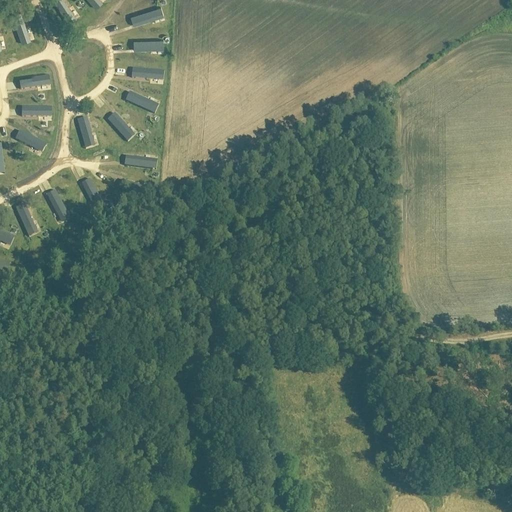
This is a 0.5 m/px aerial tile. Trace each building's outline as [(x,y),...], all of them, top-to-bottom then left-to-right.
[(54,0),(66,21),(76,15),(67,0),(54,0)] [(164,7),(134,16),(137,26),(167,17),(164,7)] [(23,42),(32,38),(20,12),(11,17),(23,42)] [(165,38),(136,40),(137,49),(166,49),(165,38)] [(167,70),(136,67),(135,77),(166,80),(167,70)] [(54,74),(22,78),(24,88),(55,84),(54,74)] [(162,104),(133,91),(129,100),(157,113),(162,104)] [(55,105),(24,105),(24,115),(55,115),(55,105)] [(139,134),(117,111),(110,118),(131,141),(139,134)] [(89,116),(80,119),(88,147),(98,145),(89,116)] [(49,142),(22,130),(18,139),(45,151),(49,142)] [(0,172),(8,172),(6,141),(0,141),(0,172)] [(128,155),(127,164),(158,168),(160,159),(128,155)] [(107,206),(93,178),(84,182),(98,210),(107,206)] [(73,217),(58,189),(49,193),(63,221),(73,217)] [(40,232),(27,203),(18,207),(31,236),(40,232)] [(0,227),(0,239),(13,245),(17,235),(0,227)]
